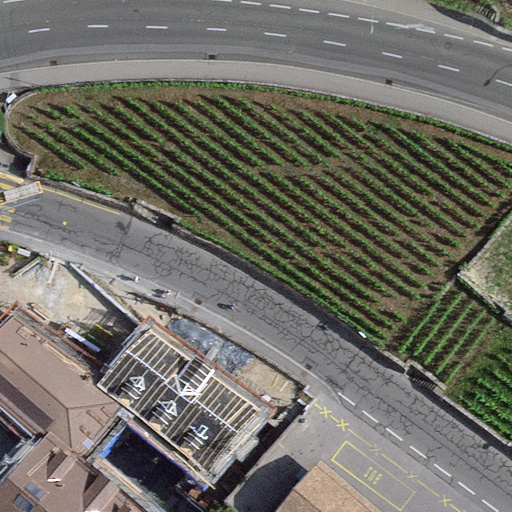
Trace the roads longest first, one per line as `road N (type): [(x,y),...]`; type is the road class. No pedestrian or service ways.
road 1 (tertiary): [(511,489),(254,299),(0,201)]
road 2 (tertiary): [(511,87),(351,42),(173,20),(0,35)]
